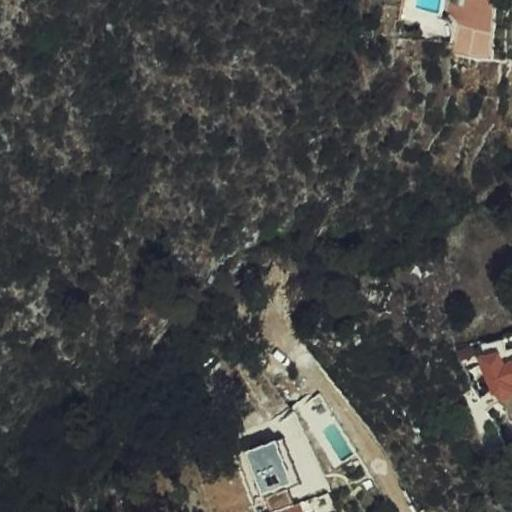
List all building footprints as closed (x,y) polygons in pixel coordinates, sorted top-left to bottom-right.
[(371,0),(370,8),(380,11),(382,0),(371,0)] [(453,56),(495,56),(494,0),(466,0),(466,3),(452,4),(453,56)] [(495,282),(491,266),(506,262),(501,240),(486,243),(482,227),(444,236),(456,291),(495,282)] [(460,356),(457,356),(472,397),(474,395),(479,400),(477,404),(487,411),(487,413),(486,415),(487,419),(488,421),(490,423),(492,424),(495,425),(498,425),(501,424),(504,422),(506,418),(510,403),(496,395),(492,384),(507,378),(510,376),(511,374),(511,372),(511,361),(511,362),(509,358),(507,357),(506,357),(505,355),(501,343),(484,348),(481,337),(456,344),(460,356)] [(228,460),(254,511),(271,511),(281,507),(273,491),(283,485),(262,444),(228,460)]
